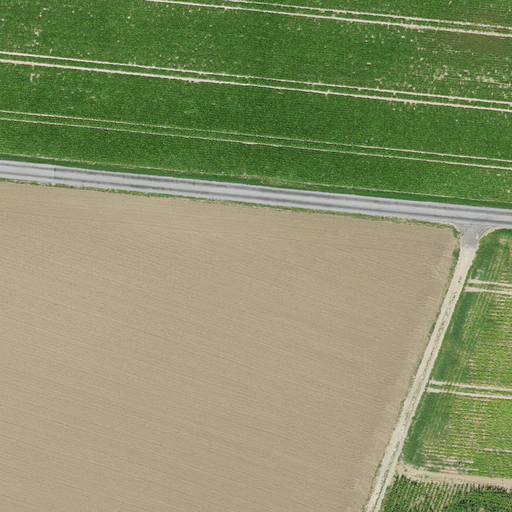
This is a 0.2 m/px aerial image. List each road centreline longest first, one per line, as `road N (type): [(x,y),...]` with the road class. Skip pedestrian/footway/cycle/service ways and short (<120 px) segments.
road 1 (unclassified): [(0,169),(511,218)]
road 2 (track): [(487,215),(377,511)]
